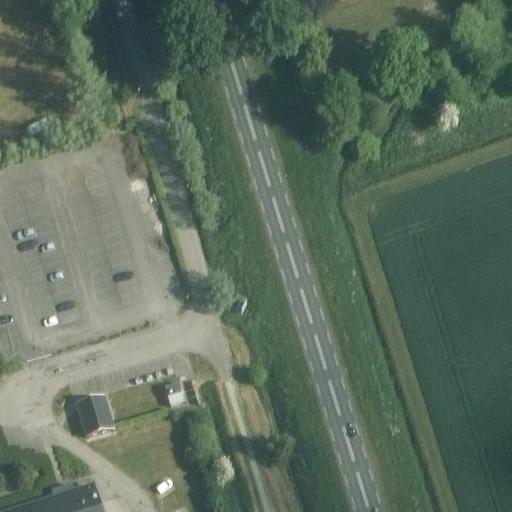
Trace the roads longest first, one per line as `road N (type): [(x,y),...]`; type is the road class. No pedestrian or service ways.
road 1 (primary): [(369,511),(210,0)]
road 2 (unclassified): [(117,0),(234,404)]
